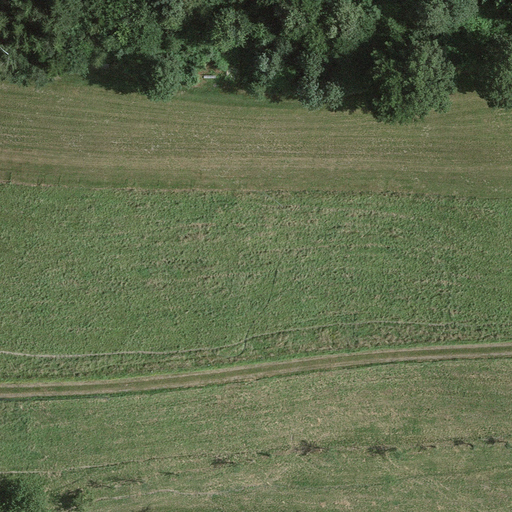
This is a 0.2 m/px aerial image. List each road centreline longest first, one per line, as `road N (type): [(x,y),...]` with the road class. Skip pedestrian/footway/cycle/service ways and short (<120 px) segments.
road 1 (track): [(0,63),(293,103),(511,66)]
road 2 (track): [(511,355),(0,394)]
